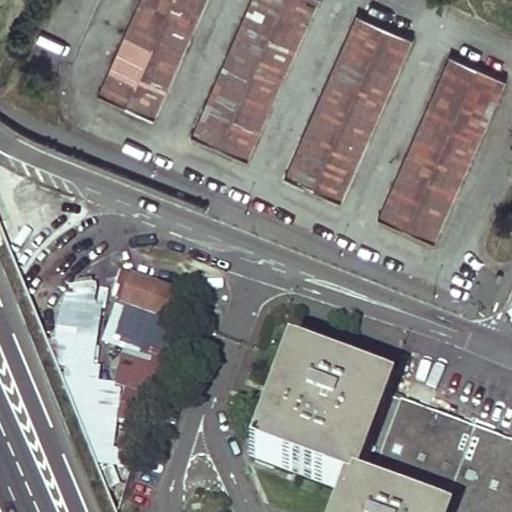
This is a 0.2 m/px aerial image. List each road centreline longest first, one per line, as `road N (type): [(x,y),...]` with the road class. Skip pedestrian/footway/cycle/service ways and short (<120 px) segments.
road 1 (tertiary): [(502,350),(0,140)]
road 2 (motorway): [(81,511),(0,318)]
